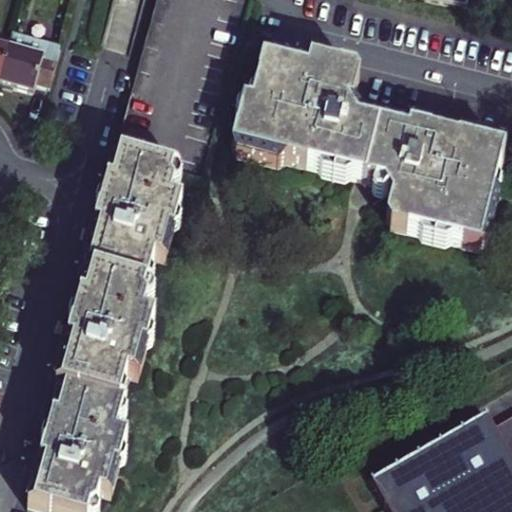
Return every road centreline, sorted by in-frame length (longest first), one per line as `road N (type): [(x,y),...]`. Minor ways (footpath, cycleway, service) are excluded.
road 1 (residential): [(0,489),(78,192),(0,169)]
road 2 (residential): [(511,93),(271,29)]
